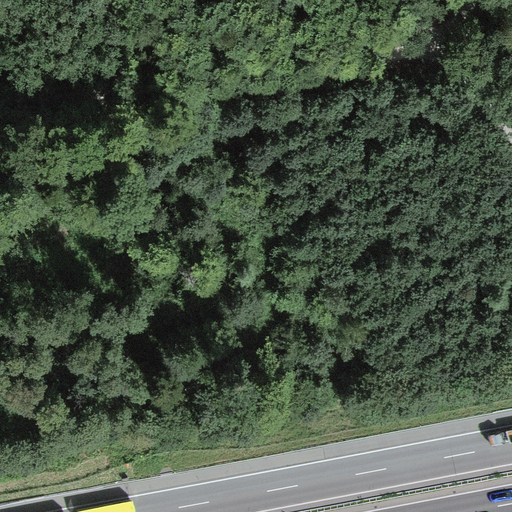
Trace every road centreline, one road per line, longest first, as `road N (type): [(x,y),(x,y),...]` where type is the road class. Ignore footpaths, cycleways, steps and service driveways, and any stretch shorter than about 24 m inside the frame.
road 1 (track): [(0,99),(446,35)]
road 2 (motorway): [(511,444),(152,511)]
